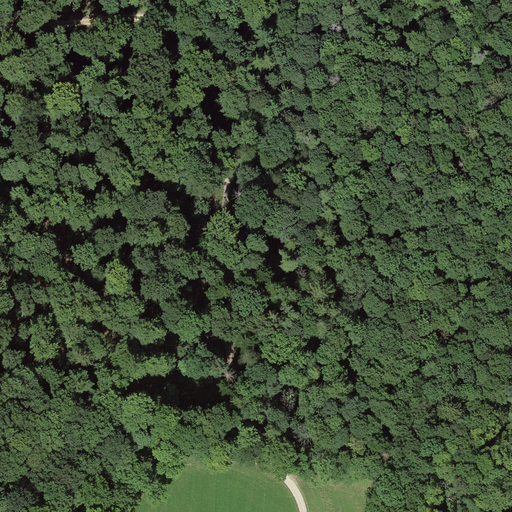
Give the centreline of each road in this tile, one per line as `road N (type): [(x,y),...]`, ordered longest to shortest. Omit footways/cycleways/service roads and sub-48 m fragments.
road 1 (track): [(303,511),(286,477),(261,454),(229,358),(224,240),(229,169),(247,110),(252,3)]
road 2 (track): [(0,271),(99,293),(113,304),(148,440),(166,450)]
road 3 (track): [(0,26),(252,3)]
road 4 (track): [(109,511),(137,466),(166,450),(261,454)]
